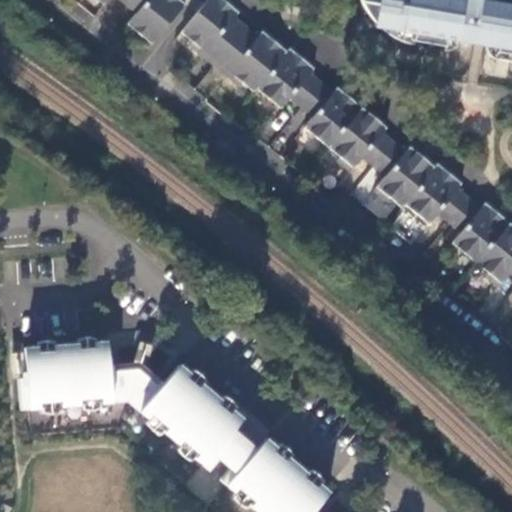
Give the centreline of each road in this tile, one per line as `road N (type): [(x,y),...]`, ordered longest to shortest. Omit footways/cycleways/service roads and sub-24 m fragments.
road 1 (residential): [(0,222),(65,218),(405,511)]
road 2 (residential): [(145,70),(511,358)]
road 3 (residential): [(145,70),(47,0)]
